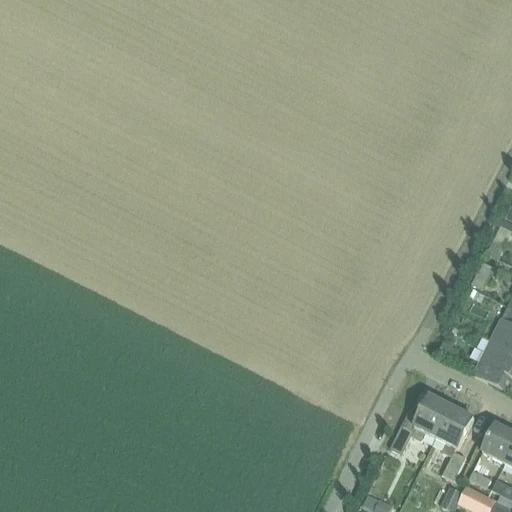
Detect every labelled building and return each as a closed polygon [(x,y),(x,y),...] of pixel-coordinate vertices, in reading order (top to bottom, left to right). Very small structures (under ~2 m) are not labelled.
[(511,229),(503,225),(500,230),(511,235),(511,229)] [(476,280),(470,293),(482,299),(488,286),(476,280)] [(500,323),(489,345),(511,356),(511,314),(507,312),(501,323),(500,323)] [(511,356),(489,345),(478,367),(479,368),(473,380),(490,388),(496,376),(511,383),(511,356)] [(437,359),(452,366),(458,354),(443,347),(437,359)] [(451,411),(430,400),(420,420),(409,414),(401,430),(390,452),(402,458),(411,440),(421,445),(426,437),(436,442),(451,411)] [(457,454),(473,422),(451,411),(436,442),(446,447),(442,456),(452,460),(442,479),(454,485),(466,462),(454,457),(456,453),(457,454)] [(482,457),(504,468),(511,453),(511,437),(496,429),(482,457)] [(486,493),(491,484),(472,475),(468,484),(486,493)] [(444,511),(456,511),(458,508),(466,491),(460,488),(457,495),(450,491),(441,510),(444,511)] [(467,489),(466,491),(458,508),(465,511),(493,511),(497,506),(498,505),(467,489)] [(495,497),(511,505),(511,495),(499,489),(495,497)] [(392,511),(393,510),(380,504),(379,504),(373,502),(368,511),(392,511)]
